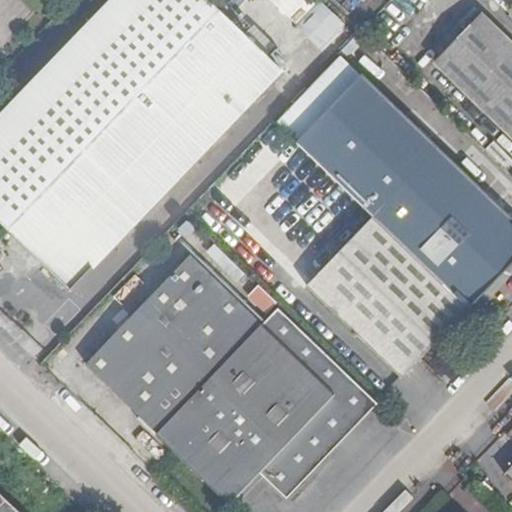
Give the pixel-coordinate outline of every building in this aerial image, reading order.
[(0,219),(9,229),(217,11),(205,0),(111,0),(0,116),(0,219)] [(295,26),(313,9),(304,0),(226,0),(225,1),(286,68),(312,44),(295,26)] [(279,71),(217,11),(9,229),(70,289),(279,71)] [(511,42),(483,14),(434,65),(511,139),(511,42)] [(372,216),(467,307),(511,259),(511,221),(337,55),(273,121),(372,216)] [(467,307),(372,216),(307,286),(402,376),(467,307)] [(378,401),(276,307),(260,324),(189,256),(85,364),(158,434),(157,436),(228,504),(257,474),(284,499),(378,401)] [(255,287),(247,295),(266,312),(273,304),(255,287)] [(0,511),(17,511),(0,495),(0,511)]
